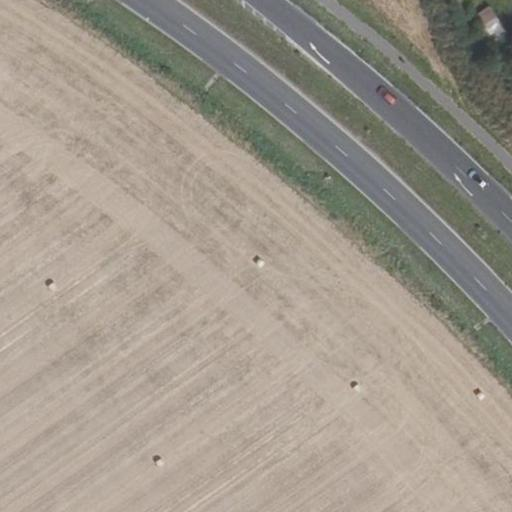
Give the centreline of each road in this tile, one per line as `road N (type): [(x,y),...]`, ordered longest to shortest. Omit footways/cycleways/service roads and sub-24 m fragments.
road 1 (primary): [(147,0),(315,128),(511,316)]
road 2 (primary): [(511,223),(451,161),(258,0)]
